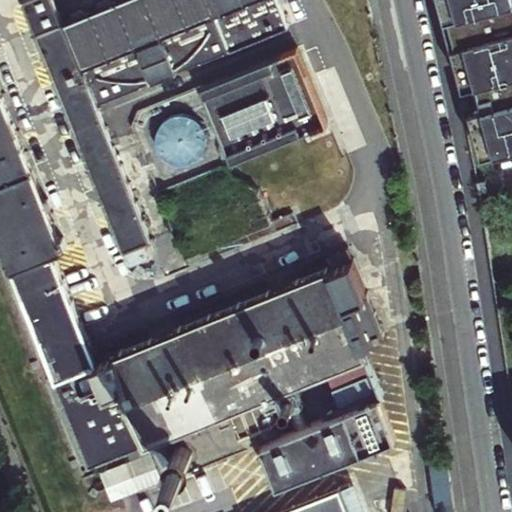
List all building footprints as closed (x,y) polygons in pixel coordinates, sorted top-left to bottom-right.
[(43,0),(29,6),(128,257),(154,248),(56,0),(43,0)] [(139,0),(70,28),(102,110),(293,35),(279,0),(139,0)] [(511,0),(450,0),(467,57),(460,59),(467,83),(474,81),(480,101),(487,125),(480,127),(487,151),(494,149),(494,151),(511,145),(511,0)] [(301,46),(204,87),(236,162),(333,121),(301,46)] [(0,71),(0,227),(16,267),(56,252),(69,247),(0,71)] [(185,107),(150,133),(178,170),(213,144),(185,107)] [(56,252),(16,267),(93,458),(211,412),(219,432),(231,427),(238,444),(258,436),(273,431),(276,429),(269,412),(280,408),(292,436),(381,401),(367,357),(368,357),(364,348),(385,340),(354,265),(334,273),(102,367),(56,252)] [(334,273),(354,265),(349,253),(329,261),(334,273)] [(276,491),(395,445),(381,401),(292,436),(277,442),(273,431),(258,436),(262,447),(260,448),(276,491)] [(185,466),(187,464),(189,460),(189,457),(189,453),(187,450),(184,448),(181,447),(178,446),(175,447),(172,448),(169,451),(168,455),(167,458),(168,462),(171,465),(174,467),(177,468),(181,468),(185,466)] [(454,511),(448,465),(430,468),(436,511),(454,511)] [(362,511),(354,490),(340,495),(346,511),(362,511)] [(346,511),(340,495),(339,493),(290,511),(346,511)]
